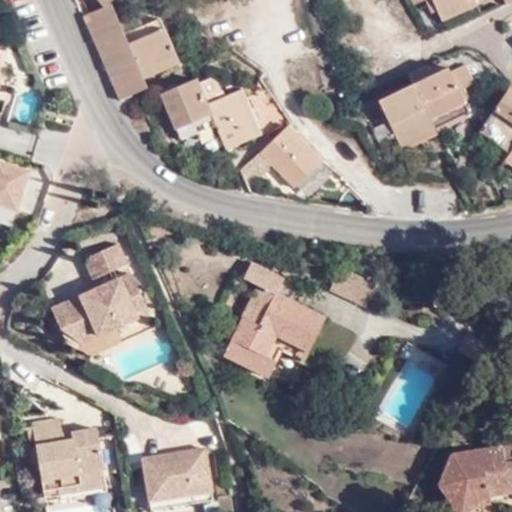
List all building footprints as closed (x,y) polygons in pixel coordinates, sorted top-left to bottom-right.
[(437,9),(433,0),(412,0),(414,3),(422,0),(424,0),(430,11),(437,9)] [(433,0),(437,9),(440,18),(475,3),(474,0),(504,0),(505,2),(508,0),(433,0)] [(158,16),(143,23),(124,31),(119,20),(111,1),(103,5),(83,13),(118,98),(147,86),(143,76),(177,61),(158,16)] [(124,31),(143,23),(138,11),(119,20),(124,31)] [(447,67),(458,88),(475,80),(465,58),(447,67)] [(441,60),(427,67),(430,74),(444,67),(441,60)] [(467,108),(458,88),(447,67),(447,66),(444,67),(430,74),(427,67),(427,65),(408,73),(413,83),(380,99),(399,142),(467,108)] [(242,89),(224,95),(207,103),(198,81),(196,76),(161,92),(179,137),(214,123),(225,149),(260,132),(242,89)] [(207,103),(224,95),(217,80),(209,77),(198,81),(207,103)] [(511,92),(507,88),(478,130),(509,151),(504,158),(511,163),(511,92)] [(321,158),(287,124),(261,150),(294,186),(321,158)] [(0,203),(18,209),(30,171),(0,161),(0,203)] [(86,279),(126,262),(116,241),(86,254),(77,261),(86,279)] [(274,300),(278,293),(285,280),(252,263),(244,278),(260,285),(270,291),(261,309),(254,321),(245,318),(233,340),(267,356),(272,346),(282,351),(303,362),(325,318),(292,301),(289,309),(274,300)] [(354,305),(366,281),(339,267),(328,289),(328,293),(354,305)] [(82,342),(148,312),(129,269),(45,306),(56,327),(82,342)] [(376,286),(366,281),(354,305),(364,309),(376,286)] [(270,291),(260,285),(251,304),(261,309),(270,291)] [(292,301),(278,293),(274,300),(289,309),(292,301)] [(154,324),(148,312),(82,342),(56,327),(62,342),(86,354),(154,324)] [(270,376),(282,351),(272,346),(267,356),(233,340),(225,355),(270,376)] [(33,415),(38,441),(41,461),(45,487),(58,485),(59,492),(106,483),(104,468),(107,467),(99,421),(66,427),(63,410),(33,415)] [(41,461),(38,441),(31,442),(33,462),(41,461)] [(442,490),(459,511),(471,511),(478,506),(492,504),(491,494),(511,491),(511,445),(453,456),(442,490)] [(187,494),(188,502),(213,498),(204,446),(141,457),(149,499),(174,496),(187,494)] [(218,500),(225,496),(223,484),(216,481),(218,500)] [(175,504),(188,502),(187,494),(174,496),(175,504)]
